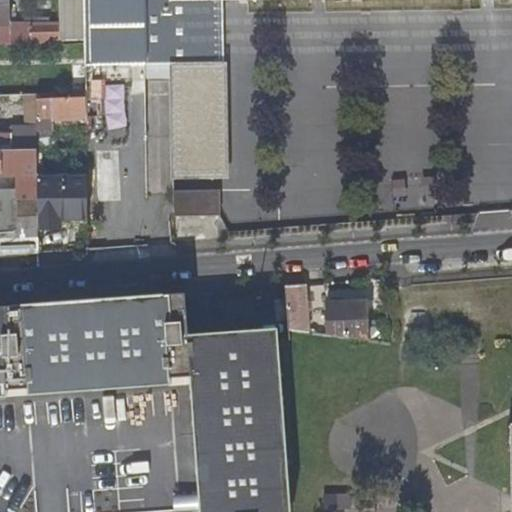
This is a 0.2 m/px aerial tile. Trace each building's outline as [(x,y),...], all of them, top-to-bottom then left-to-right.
[(0,0),(0,42),(11,42),(10,24),(9,0),(0,0)] [(55,39),(85,38),(83,0),(61,0),(62,24),(10,24),(11,42),(26,42),(34,42),(34,41),(55,41),(55,39)] [(511,0),(83,0),(85,38),(85,41),(85,65),(143,64),(170,62),(211,62),(209,0),(511,0)] [(211,62),(170,62),(171,178),(229,177),(229,61),(211,62)] [(36,131),(52,131),(52,117),(86,116),(86,96),(36,97),(36,131)] [(16,131),(16,149),(37,149),(36,131),(16,131)] [(53,162),(52,131),(36,131),(37,149),(37,162),(53,162)] [(16,149),(0,149),(0,170),(37,170),(37,162),(37,149),(16,149)] [(87,175),(36,177),(36,187),(38,229),(64,228),(64,221),(88,220),(87,175)] [(38,229),(36,187),(0,187),(0,235),(20,235),(20,233),(38,232),(38,229)] [(218,189),(174,190),(174,215),(219,214),(218,189)] [(307,304),(306,283),(286,284),(289,328),(309,330),(307,304)] [(290,511),(279,340),(189,346),(184,293),(0,306),(0,511),(174,511),(199,510),(199,511),(290,511)] [(325,309),(326,333),(367,338),(364,302),(325,305),(325,309)] [(350,497),(350,493),(324,494),(324,506),(351,506),(350,497)]
